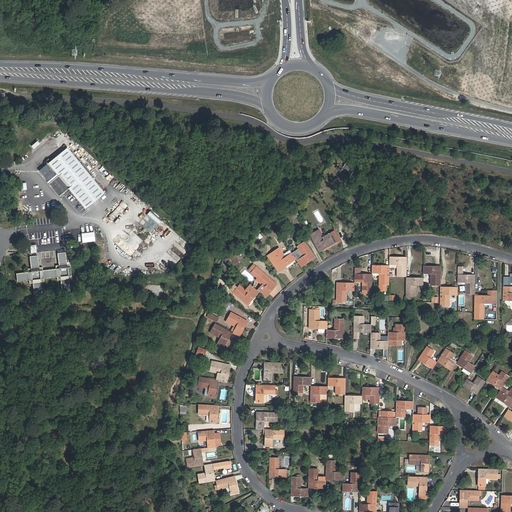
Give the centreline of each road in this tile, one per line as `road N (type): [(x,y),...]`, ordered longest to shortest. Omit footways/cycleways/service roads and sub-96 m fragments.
road 1 (primary): [(271,76),(249,82),(0,63)]
road 2 (primary): [(0,76),(200,89),(267,106)]
road 3 (residential): [(511,258),(429,238),(361,248),(317,273),(272,315)]
road 4 (residential): [(258,338),(237,421),(244,459),(259,489),(304,511)]
road 5 (residential): [(291,339),(377,362),(468,415)]
road 6 (primary): [(511,125),(384,102),(330,82)]
road 7 (primary): [(328,111),(355,109),(511,141)]
